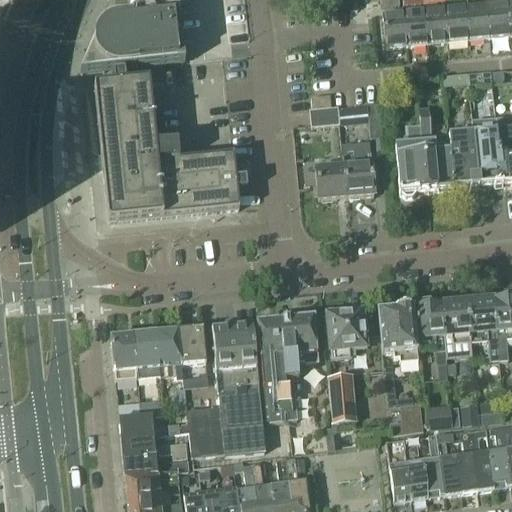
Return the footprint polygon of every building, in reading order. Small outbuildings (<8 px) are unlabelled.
[(112,0),(79,79),(183,67),(175,0),(112,0)] [(422,7),(421,0),(407,0),(403,0),(404,9),(422,7)] [(398,1),(379,3),(380,11),(399,10),(398,1)] [(356,6),(349,7),(350,14),(357,14),(356,6)] [(506,8),(485,10),(488,44),(509,42),(506,8)] [(485,10),(465,12),(468,45),(488,44),(485,10)] [(465,12),(444,13),(447,47),(468,45),(465,12)] [(444,13),(423,15),(426,49),(447,47),(444,13)] [(423,15),(402,17),(406,51),(426,49),(423,15)] [(406,51),(402,17),(382,19),(385,53),(406,51)] [(502,76),(490,77),(491,88),(500,87),(503,84),(502,76)] [(490,77),(466,80),(467,89),(467,90),(491,88),(490,77)] [(244,183),(235,184),(234,181),(238,180),(237,173),(234,174),(232,160),(212,162),(184,165),(177,165),(176,149),(162,151),(161,151),(154,152),(151,120),(151,119),(148,87),(124,89),(123,80),(123,79),(122,79),(111,80),(111,81),(112,90),(97,92),(93,93),(100,160),(102,174),(107,228),(237,214),(237,211),(238,211),(236,195),(245,194),(246,194),(245,182),(244,183)] [(467,89),(466,80),(442,82),(443,91),(467,89)] [(398,86),(376,88),(377,98),(399,96),(398,86)] [(321,101),(310,102),(311,114),(330,112),(329,100),(321,101)] [(378,108),(366,110),(369,144),(381,143),(378,108)] [(330,113),(309,115),(310,130),(310,132),(338,130),(337,113),(336,112),(330,113)] [(423,115),(418,116),(419,130),(426,197),(452,194),(447,146),(430,148),(427,119),(423,115)] [(511,122),(495,124),(496,136),(501,190),(511,188),(511,122)] [(495,124),(470,126),(472,138),(477,192),(501,190),(496,136),(495,124)] [(407,150),(395,151),(397,181),(399,199),(400,199),(404,202),(412,202),(415,198),(426,197),(419,130),(410,131),(405,132),(407,150)] [(472,138),(447,140),(448,146),(452,194),(477,192),(472,138)] [(368,149),(340,151),(342,164),(345,203),(373,201),(369,161),(368,149)] [(331,172),(314,174),(317,206),(345,203),(342,164),(340,164),(341,165),(330,166),(331,172)] [(504,303),(492,305),(495,336),(498,366),(507,365),(505,344),(511,343),(511,299),(503,300),(504,303)] [(469,307),(465,307),(470,348),(486,346),(488,364),(497,363),(496,350),(494,336),(495,336),(492,305),(480,306),(480,302),(469,303),(469,307)] [(451,309),(439,310),(444,362),(471,360),(470,348),(465,307),(462,307),(462,304),(451,305),(451,309)] [(444,362),(439,310),(428,311),(427,307),(416,308),(417,312),(413,312),(418,353),(435,351),(437,369),(445,368),(444,362)] [(394,314),(393,314),(393,315),(377,316),(381,358),(392,358),(393,363),(398,362),(399,367),(416,366),(415,353),(416,353),(412,312),(410,312),(410,311),(407,308),(397,309),(394,313),(394,314)] [(326,321),(331,365),(349,363),(348,354),(364,352),(363,349),(364,349),(363,343),(360,318),(344,319),(343,319),(342,314),(327,315),(328,320),(327,320),(327,321),(326,321)] [(278,326),(256,328),(265,428),(296,425),(292,383),(298,383),(296,366),(303,366),(306,368),(317,367),(316,359),(313,323),(291,325),(288,322),(281,322),(278,326)] [(185,417),(187,429),(187,438),(190,463),(223,460),(223,461),(264,457),(251,329),(250,329),(250,331),(212,335),(212,333),(210,333),(218,413),(185,416),(185,417)] [(179,336),(176,336),(180,370),(204,368),(201,334),(190,335),(188,332),(180,332),(179,336)] [(176,336),(155,338),(159,382),(175,380),(176,385),(182,385),(180,370),(176,336)] [(132,340),(132,341),(137,384),(159,382),(155,338),(132,340)] [(137,384),(132,341),(110,343),(113,377),(114,387),(114,386),(137,384)] [(383,377),(387,412),(396,411),(392,376),(383,377)] [(355,426),(351,381),(327,383),(331,429),(355,426)] [(175,418),(185,417),(185,416),(183,394),(172,395),(175,418)] [(162,406),(139,408),(140,418),(163,416),(162,406)] [(139,409),(116,411),(117,421),(139,419),(139,409)] [(449,411),(426,413),(428,434),(451,432),(449,411)] [(475,411),(462,413),(463,431),(477,429),(475,411)] [(500,413),(479,416),(481,429),(501,426),(500,413)] [(118,424),(120,444),(155,440),(187,438),(187,429),(154,432),(153,421),(118,424)] [(422,438),(421,426),(402,428),(390,430),(391,442),(422,438)] [(511,430),(501,432),(509,492),(511,491),(511,452),(511,441),(511,430)] [(497,455),(487,457),(493,494),(509,492),(501,432),(489,433),(490,440),(494,439),(497,455)] [(332,434),(325,434),(327,455),(334,454),(332,434)] [(469,437),(468,437),(476,497),(493,494),(487,457),(479,458),(477,442),(486,441),(485,434),(468,436),(469,437)] [(463,460),(454,461),(460,499),(476,497),(468,437),(452,439),(453,447),(461,446),(463,460)] [(451,439),(435,441),(436,448),(444,447),(452,446),(451,439)] [(121,464),(122,463),(157,460),(171,459),(185,457),(184,448),(156,452),(155,440),(120,444),(119,444),(121,464)] [(430,465),(421,466),(426,504),(443,501),(436,448),(435,441),(427,442),(430,465)] [(411,444),(401,445),(410,506),(426,504),(421,466),(412,467),(410,450),(412,450),(411,444)] [(401,445),(385,448),(393,508),(410,506),(401,445)] [(446,462),(444,447),(436,448),(443,501),(460,499),(454,461),(446,462)] [(122,463),(124,483),(176,477),(187,476),(186,467),(158,470),(157,460),(122,463)] [(293,465),(284,466),(290,511),(307,511),(304,486),(296,488),(293,465)] [(278,490),(270,491),(272,511),(290,511),(284,466),(275,467),(278,490)] [(255,511),(250,471),(242,472),(241,468),(232,469),(233,478),(242,477),(245,495),(236,496),(238,511),(255,511)] [(258,469),(250,471),(255,511),(272,511),(270,491),(262,492),(258,469)] [(208,476),(198,477),(198,485),(209,483),(208,476)] [(123,483),(125,504),(159,500),(158,489),(178,487),(176,477),(124,483),(123,483)] [(237,511),(235,493),(217,495),(219,511),(237,511)] [(219,511),(217,495),(200,498),(202,511),(219,511)] [(202,511),(200,498),(182,500),(183,511),(202,511)] [(125,504),(126,511),(180,511),(180,508),(160,510),(159,500),(125,504)]
